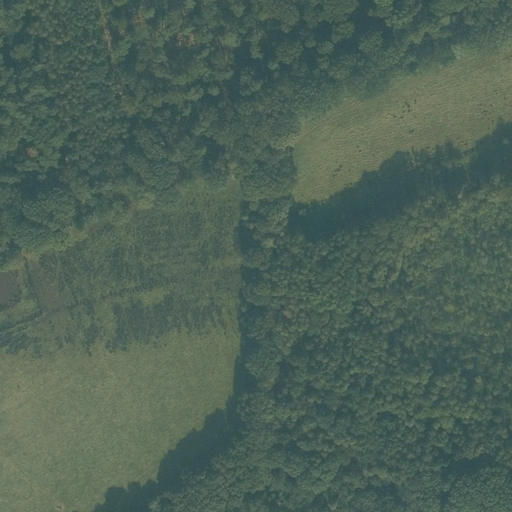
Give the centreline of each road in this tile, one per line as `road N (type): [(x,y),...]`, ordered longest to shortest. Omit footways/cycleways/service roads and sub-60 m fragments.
road 1 (track): [(0,196),(511,14)]
road 2 (track): [(96,0),(146,144)]
